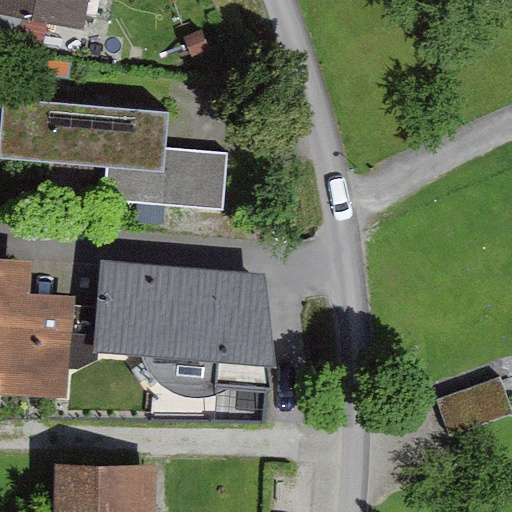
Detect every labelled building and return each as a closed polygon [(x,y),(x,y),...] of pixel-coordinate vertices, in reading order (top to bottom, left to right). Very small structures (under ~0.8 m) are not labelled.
[(93,0),(0,0),(0,26),(33,33),(36,18),(88,28),(93,0)] [(238,205),(242,152),(184,147),(186,120),(187,106),(24,94),(20,151),(125,159),(122,195),(238,205)] [(25,385),(84,389),(90,288),(47,286),(49,257),(0,253),(0,358),(26,361),(25,385)] [(122,346),(246,354),(237,380),(291,383),(288,357),(296,357),(287,271),(128,261),(122,346)] [(159,511),(160,468),(81,468),(80,511),(159,511)]
